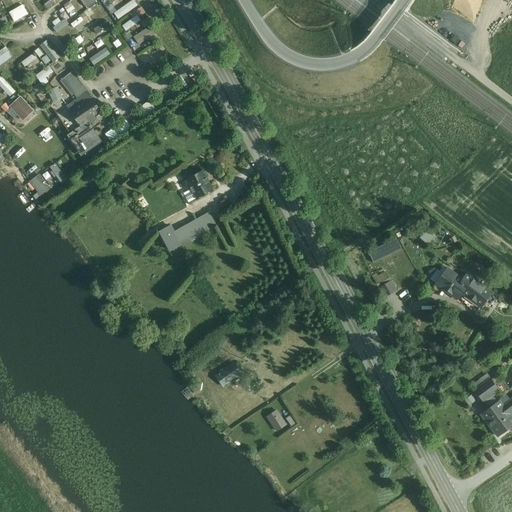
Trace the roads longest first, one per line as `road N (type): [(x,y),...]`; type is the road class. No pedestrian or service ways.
road 1 (secondary): [(459,511),(181,0)]
road 2 (residential): [(244,0),(276,48),(306,62),(345,61),(375,38)]
